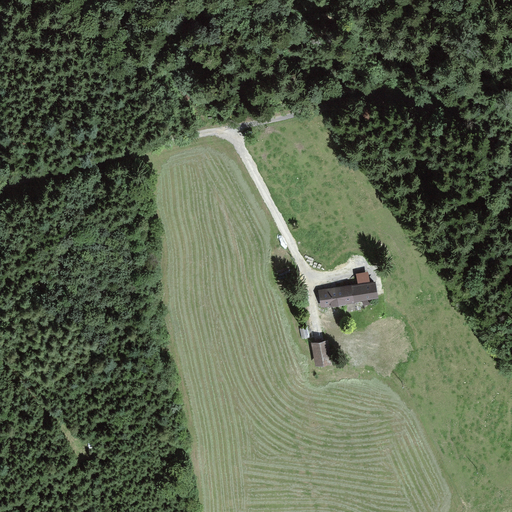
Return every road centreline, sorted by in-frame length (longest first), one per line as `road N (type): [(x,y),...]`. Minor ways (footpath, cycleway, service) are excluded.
road 1 (track): [(511,138),(420,107),(337,105),(0,185)]
road 2 (track): [(225,130),(311,287),(320,338)]
